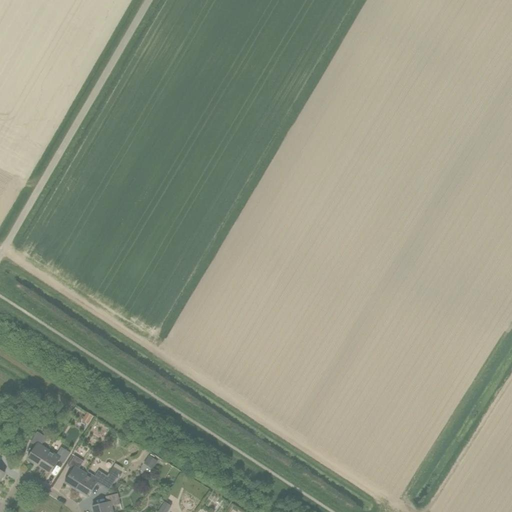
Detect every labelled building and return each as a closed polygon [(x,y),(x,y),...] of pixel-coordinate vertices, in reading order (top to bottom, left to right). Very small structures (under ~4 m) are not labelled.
[(16,399),(20,392),(15,390),(11,397),(16,399)] [(82,420),(87,424),(92,416),(87,412),(82,420)] [(36,445),(27,458),(39,466),(49,450),(42,445),(46,437),(37,431),(30,442),(36,445)] [(56,454),(49,450),(39,466),(50,473),(58,460),(63,463),(70,452),(61,446),(56,454)] [(76,490),(86,473),(79,469),(84,461),(74,455),(68,466),(73,469),(64,482),(76,490)] [(148,455),(143,463),(152,469),(157,461),(148,455)] [(116,479),(120,471),(113,466),(108,474),(116,479)] [(101,487),(108,476),(99,470),(94,478),(86,473),(76,490),(88,497),(96,484),(101,487)] [(93,511),(113,511),(112,506),(121,504),(118,493),(106,496),(107,502),(92,506),(93,511)] [(157,511),(159,511),(166,511),(171,505),(163,501),(157,511)]
